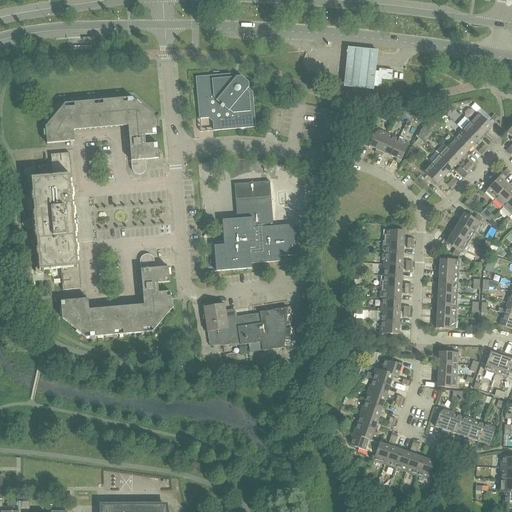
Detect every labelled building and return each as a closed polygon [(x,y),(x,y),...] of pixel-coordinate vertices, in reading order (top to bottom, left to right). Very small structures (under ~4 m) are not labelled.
[(376,60),(377,51),(347,48),(346,57),(343,88),(373,91),(376,60)] [(393,71),(388,70),(384,70),(379,69),(379,72),(374,71),(373,79),(372,86),(382,87),(383,80),(392,81),(392,80),(393,71)] [(231,74),(196,77),(199,119),(208,118),(210,116),(215,120),(213,122),(213,131),(255,127),(252,92),(247,88),(248,88),(248,83),(241,77),(236,77),(235,78),(231,74)] [(145,160),(158,159),(157,143),(145,144),(145,135),(156,134),(155,117),(131,98),(65,104),(45,127),(46,144),(74,141),(73,131),(128,126),(131,161),(131,167),(131,168),(132,169),(132,170),(133,171),(133,172),(134,173),(135,174),(136,174),(137,175),(138,175),(139,175),(140,175),(141,175),(142,174),(143,174),(144,173),(144,172),(145,171),(145,170),(146,169),(146,168),(146,167),(146,166),(145,160)] [(272,105),(267,133),(278,135),(283,107),(272,105)] [(477,113),(469,122),(483,135),(491,126),(477,113)] [(476,143),(483,135),(469,122),(461,130),(476,143)] [(378,154),(387,134),(376,129),(375,131),(371,129),(368,134),(373,136),(368,147),(375,150),(374,153),(378,154)] [(461,130),(454,139),(468,152),(476,143),(461,130)] [(419,132),(418,136),(424,142),(427,139),(419,132)] [(397,139),(387,134),(378,154),(381,156),(383,153),(389,156),(397,139)] [(408,143),(397,139),(389,156),(396,159),(395,162),(399,164),(408,143)] [(468,152),(454,139),(446,147),(460,160),(468,152)] [(452,168),(460,160),(446,147),(438,155),(452,168)] [(52,176),(47,176),(36,177),(35,176),(33,174),(29,174),(27,177),(27,180),(30,183),(31,183),(32,196),(31,196),(31,197),(32,197),(34,211),(32,211),(35,237),(36,237),(37,251),(36,251),(36,252),(37,252),(38,266),(37,266),(35,269),(35,272),(38,275),(41,274),(44,271),(44,270),(60,269),(62,290),(81,288),(79,267),(78,257),(77,257),(76,249),(77,249),(77,248),(76,248),(74,231),(76,230),(76,229),(74,229),(73,212),(74,212),(74,211),(73,211),(70,185),(72,185),(71,174),(69,153),(50,155),(52,176)] [(438,155),(430,164),(444,177),(452,168),(438,155)] [(444,177),(430,164),(422,172),(436,185),(444,177)] [(418,177),(413,182),(422,190),(427,185),(418,177)] [(498,177),(485,191),(494,199),(507,185),(498,177)] [(216,272),(221,271),(251,269),(251,264),(281,261),(280,257),(300,255),(298,224),(273,226),(271,196),(269,181),(234,184),(236,215),(242,214),(242,219),(222,220),(224,245),(214,246),(216,272)] [(511,196),(511,189),(507,185),(494,199),(502,207),(511,196)] [(511,215),(511,212),(511,196),(502,207),(511,215)] [(461,217),(457,223),(474,233),(480,223),(479,222),(481,218),(476,215),(473,219),(461,211),(459,215),(461,217)] [(468,243),(474,233),(457,223),(453,230),(451,228),(449,232),(468,243)] [(384,242),(403,243),(404,231),(385,230),(384,242)] [(468,243),(449,232),(447,235),(449,236),(445,243),(455,249),(452,253),(458,257),(460,252),(462,253),(468,243)] [(403,254),(403,243),(384,242),(384,253),(403,254)] [(506,254),(499,248),(494,254),(503,258),(506,254)] [(402,266),(403,254),(384,253),(383,265),(402,266)] [(88,299),(60,301),(62,318),(85,338),(152,332),(171,309),(170,292),(158,293),(157,283),(169,282),(168,267),(155,268),(154,261),(154,260),(154,259),(153,258),(153,257),(152,256),(151,256),(150,255),(149,255),(148,255),(147,255),(146,255),(145,255),(144,255),(143,256),(142,256),(141,257),(141,258),(140,259),(140,260),(140,261),(140,262),(140,263),(140,269),(143,305),(89,310),(88,299)] [(436,271),(458,273),(459,260),(439,259),(439,268),(436,267),(436,271)] [(401,277),(402,266),(383,265),(382,276),(401,277)] [(457,284),(458,273),(436,271),(435,275),(439,275),(438,283),(457,284)] [(401,289),(401,277),(382,276),(382,288),(401,289)] [(457,295),(457,284),(438,283),(438,290),(435,290),(434,294),(457,295)] [(400,300),(401,289),(382,288),(381,299),(400,300)] [(437,306),(456,307),(457,295),(434,294),(434,298),(437,298),(437,306)] [(399,312),(400,300),(381,299),(380,311),(399,312)] [(210,346),(217,345),(223,346),(240,343),(241,345),(248,344),(245,327),(254,325),(252,314),(227,319),(224,304),(204,307),(210,346)] [(511,305),(507,304),(503,315),(511,317),(511,305)] [(433,313),(433,317),(455,318),(456,307),(437,306),(436,313),(433,313)] [(260,313),(252,314),(254,325),(245,327),(248,344),(261,342),(262,351),(284,348),(288,308),(259,312),(260,313)] [(380,311),(380,322),(399,323),(399,312),(380,311)] [(511,317),(503,315),(499,326),(511,330),(511,317)] [(455,330),(455,318),(433,317),(433,321),(436,321),(436,329),(455,330)] [(399,323),(380,322),(379,334),(391,334),(390,339),(397,340),(397,335),(398,335),(399,323)] [(438,364),(457,365),(458,353),(435,352),(435,357),(438,357),(438,364)] [(495,374),(502,353),(499,352),(498,355),(490,352),(484,370),(495,374)] [(495,374),(506,378),(511,360),(505,357),(506,355),(502,353),(495,374)] [(383,360),(380,370),(393,375),(393,376),(397,378),(401,366),(391,363),(392,358),(386,356),(385,360),(383,360)] [(354,372),(360,374),(363,366),(357,364),(354,372)] [(434,376),(456,377),(457,365),(438,364),(438,372),(435,372),(434,376)] [(393,375),(380,370),(375,369),(372,379),(390,386),(393,376),(393,375)] [(456,377),(434,376),(434,379),(437,380),(437,388),(456,389),(456,377)] [(386,396),(390,386),(372,379),(368,390),(386,396)] [(364,401),(382,407),(386,396),(368,390),(364,401)] [(378,418),(382,407),(364,401),(360,412),(378,418)] [(441,432),(445,433),(452,412),(441,409),(434,427),(442,429),(441,432)] [(375,429),(378,418),(360,412),(356,423),(375,429)] [(452,412),(445,433),(448,435),(449,432),(456,434),(463,416),(452,412)] [(463,416),(456,434),(463,437),(462,440),(466,441),(474,420),(463,416)] [(474,420),(466,441),(470,442),(471,440),(478,442),(484,424),(474,420)] [(371,440),(375,429),(356,423),(353,433),(371,440)] [(484,424),(478,442),(485,444),(484,447),(488,449),(495,427),(484,424)] [(343,430),(334,427),(332,433),(341,436),(343,430)] [(379,442),(371,440),(353,433),(349,445),(375,454),(379,442)] [(379,442),(375,454),(373,461),(384,465),(390,446),(379,442)] [(401,450),(390,446),(384,465),(395,468),(401,450)] [(412,454),(401,450),(395,468),(406,472),(412,454)] [(412,454),(406,472),(417,476),(423,457),(412,454)] [(434,461),(423,457),(417,476),(428,480),(432,469),(436,470),(438,464),(434,462),(434,461)] [(500,469),(511,469),(511,457),(501,457),(500,469)] [(511,480),(511,469),(500,469),(500,480),(511,480)] [(166,511),(165,506),(102,506),(101,511),(67,511),(51,511),(50,511),(29,511),(29,502),(21,502),(21,507),(2,507),(2,474),(1,474),(1,475),(0,474),(0,511),(166,511)] [(511,491),(511,480),(500,480),(499,492),(504,492),(511,491)] [(503,504),(511,504),(511,491),(504,492),(503,504)]
